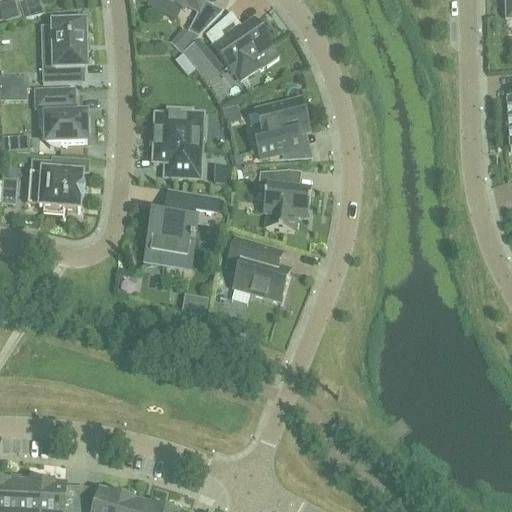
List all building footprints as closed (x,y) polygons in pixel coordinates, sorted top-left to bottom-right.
[(206,0),(160,0),(184,12),(186,8),(199,14),(206,0)] [(182,56),(199,40),(207,30),(194,23),(190,30),(173,48),(182,56)] [(271,50),(254,23),(214,50),(232,77),(235,75),(240,83),(259,70),(253,62),(271,50)] [(85,26),(53,27),(54,61),(42,61),(43,87),(69,87),(68,73),(86,72),(85,26)] [(201,79),(216,67),(207,55),(191,67),(201,79)] [(8,94),(37,93),(36,78),(8,79),(8,94)] [(55,152),(61,152),(61,146),(87,146),(86,139),(90,139),(90,124),(86,125),(86,118),(73,118),(73,111),(74,110),(73,94),(37,95),(37,111),(48,111),(48,119),(46,119),(46,132),(40,132),(41,138),(43,142),(46,146),(51,150),(55,152)] [(309,135),(301,104),(256,115),(261,131),(253,133),(260,162),(301,152),(297,137),(309,135)] [(200,183),(203,117),(190,116),(189,116),(187,114),(174,113),(171,115),(170,116),(168,116),(168,119),(155,118),(153,166),(165,167),(165,181),(200,183)] [(30,176),(28,208),(40,209),(39,211),(42,212),(42,211),(44,211),(43,217),(64,219),(64,213),(78,214),(80,215),(80,212),(81,202),(82,202),(83,190),(82,190),(82,180),(83,180),(83,178),(80,178),(68,177),(69,167),(32,164),(31,176),(30,176)] [(231,171),(216,170),(215,186),(231,186),(231,171)] [(287,190),(289,174),(260,176),(259,190),(267,191),(263,217),(268,217),(267,231),(294,235),(296,220),(308,222),(311,193),(287,190)] [(3,186),(1,207),(1,208),(3,209),(3,207),(15,208),(16,188),(13,184),(4,183),(4,179),(3,179),(3,186)] [(153,220),(145,265),(164,268),(164,265),(191,269),(199,216),(216,219),(219,204),(169,196),(165,222),(153,220)] [(281,305),(290,274),(279,271),(283,256),(235,243),(227,270),(239,274),(234,291),(281,305)] [(0,484),(0,511),(18,511),(20,485),(0,484)] [(41,511),(43,487),(20,485),(18,511),(41,511)] [(43,487),(41,511),(73,511),(65,511),(66,488),(58,488),(58,487),(43,487)] [(119,511),(123,500),(108,496),(100,494),(94,511),(119,511)] [(143,511),(145,507),(123,500),(119,511),(143,511)]
